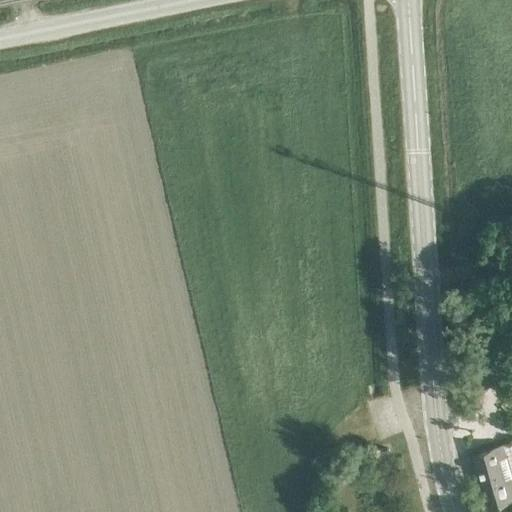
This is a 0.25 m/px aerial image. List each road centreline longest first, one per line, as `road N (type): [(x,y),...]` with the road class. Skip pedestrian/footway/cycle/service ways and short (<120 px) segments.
road 1 (secondary): [(454,511),(436,417),(405,0)]
road 2 (unclassified): [(0,39),(196,0)]
